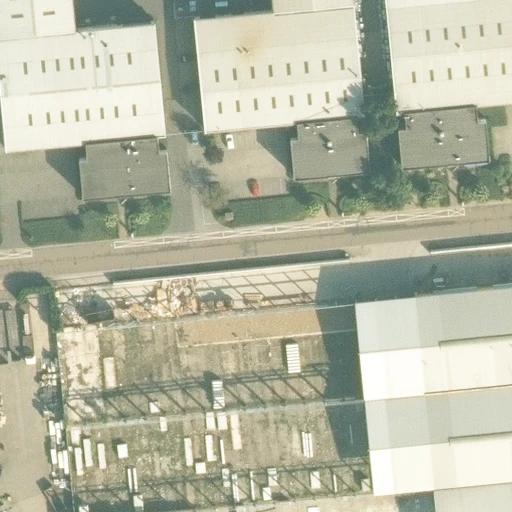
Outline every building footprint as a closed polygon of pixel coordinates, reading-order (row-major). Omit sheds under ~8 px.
[(79,156),(81,177),(83,197),(170,189),(166,148),(158,149),(157,133),(165,133),(154,21),(76,29),(72,0),(0,0),(0,77),(7,148),(77,141),(85,140),(87,156),(79,156)] [(368,155),(385,153),(384,127),(358,130),(357,114),(364,113),(357,33),(353,0),(272,0),(273,8),(194,16),(197,48),(205,129),(296,120),(297,136),(290,137),(294,177),(370,169),(368,155)] [(398,126),(384,127),(385,153),(400,152),(401,166),(489,158),(485,118),(477,119),(476,103),(511,99),(511,0),(385,0),(396,110),(404,109),(406,125),(398,126)] [(429,445),(511,437),(511,283),(414,293),(429,445)] [(511,511),(511,437),(429,445),(435,511),(511,511)]
